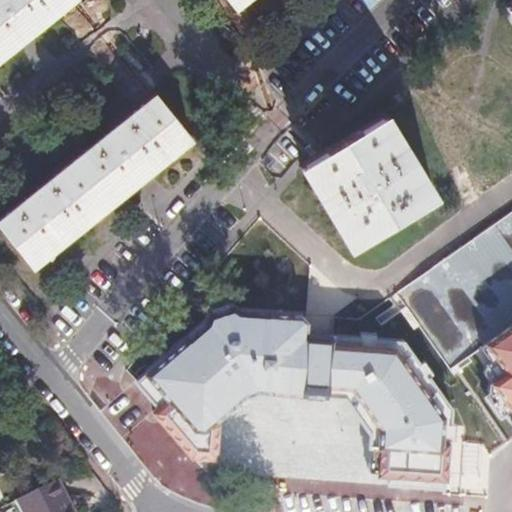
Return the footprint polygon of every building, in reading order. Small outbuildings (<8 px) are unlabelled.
[(78,0),(0,0),(0,63),(20,48),(26,57),(34,51),(41,45),(34,36),(78,0)] [(194,142),(158,97),(0,224),(0,228),(34,270),(56,252),(62,260),(69,254),(76,248),(71,241),(135,190),(141,197),(149,191),(156,185),(150,177),(194,142)] [(330,134),(335,141),(299,163),(350,246),(433,195),(382,112),(348,133),(343,126),(337,130),(330,134)] [(458,252),(396,287),(420,330),(470,302),(460,285),(472,278),(458,252)] [(393,490),(470,496),(472,445),(459,444),(460,417),(411,344),(398,344),(397,342),(371,342),(371,340),(336,340),(312,339),(313,321),(306,313),(237,311),(221,315),(211,321),(145,378),(143,411),(191,463),(222,464),(225,422),(250,402),(258,398),(268,397),(310,399),(334,400),(353,401),(379,435),(379,440),(377,479),(384,480),(384,483),(393,483),(393,490)] [(511,335),(494,349),(511,373),(511,374),(498,385),(511,404),(511,335)] [(72,511),(56,480),(16,501),(21,511),(72,511)]
